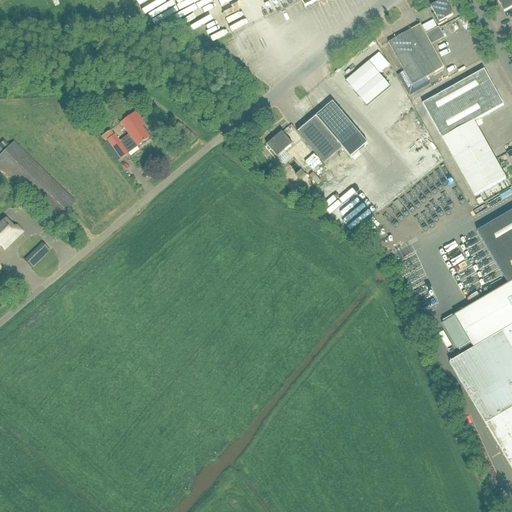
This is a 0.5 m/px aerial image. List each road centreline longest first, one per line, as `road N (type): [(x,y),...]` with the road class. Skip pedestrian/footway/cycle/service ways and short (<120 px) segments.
road 1 (unclassified): [(0,322),(388,0)]
road 2 (unknown): [(511,500),(437,350),(431,256),(439,242),(511,203)]
